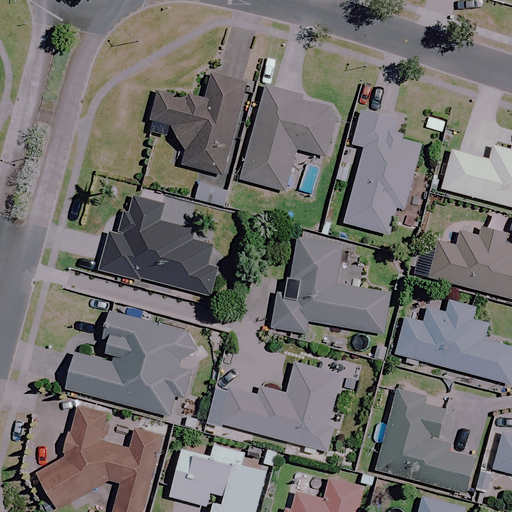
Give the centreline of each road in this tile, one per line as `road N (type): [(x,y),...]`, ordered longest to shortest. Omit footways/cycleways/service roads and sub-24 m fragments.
road 1 (residential): [(98,6),(0,369)]
road 2 (residential): [(269,0),(511,70)]
road 3 (residential): [(0,203),(55,0)]
